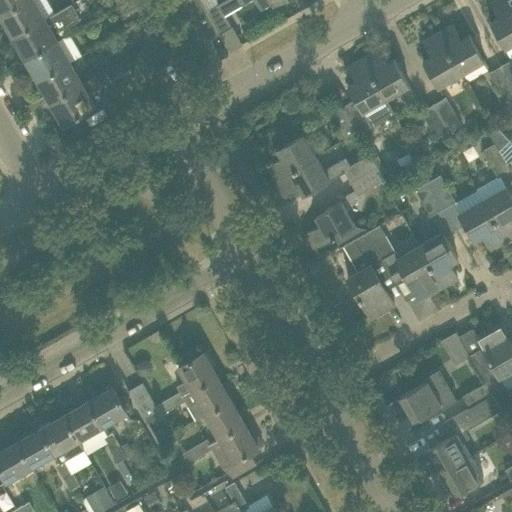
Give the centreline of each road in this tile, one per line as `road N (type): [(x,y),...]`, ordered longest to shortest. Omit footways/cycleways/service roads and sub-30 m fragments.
road 1 (unclassified): [(0,393),(244,257)]
road 2 (unclassified): [(166,129),(371,14)]
road 3 (unclassified): [(322,394),(511,285)]
road 4 (unclassified): [(322,394),(244,257)]
road 5 (unclassified): [(244,257),(166,129)]
road 6 (unclassified): [(43,203),(166,129)]
road 7 (unclassified): [(393,511),(322,394)]
